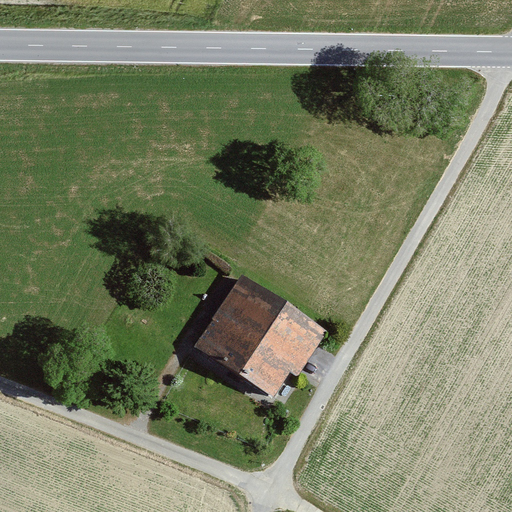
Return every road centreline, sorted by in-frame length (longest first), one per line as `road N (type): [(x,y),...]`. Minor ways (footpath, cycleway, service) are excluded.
road 1 (tertiary): [(511,52),(0,46)]
road 2 (track): [(260,511),(511,67)]
road 3 (track): [(306,511),(0,383)]
